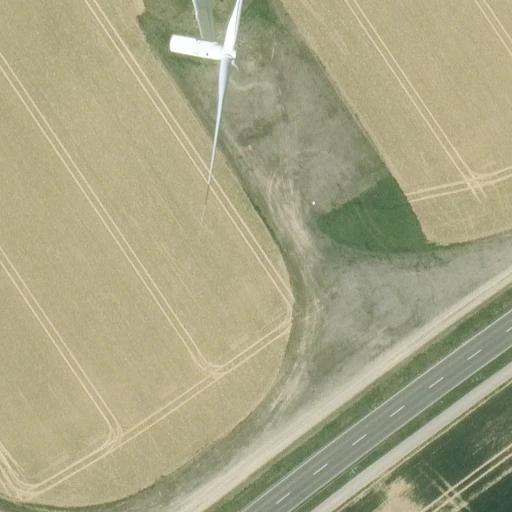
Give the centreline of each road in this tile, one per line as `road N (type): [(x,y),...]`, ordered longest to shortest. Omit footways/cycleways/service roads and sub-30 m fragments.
road 1 (track): [(186,511),(373,356),(511,268)]
road 2 (secondary): [(267,511),(511,330)]
road 3 (track): [(326,511),(511,365)]
